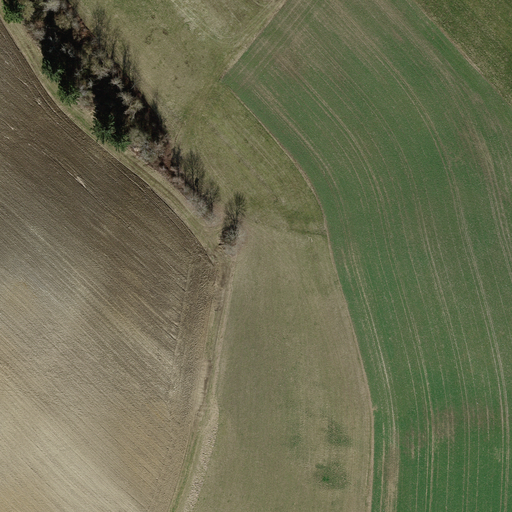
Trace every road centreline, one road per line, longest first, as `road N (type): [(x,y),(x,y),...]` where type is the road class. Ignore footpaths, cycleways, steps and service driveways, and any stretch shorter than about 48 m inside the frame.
road 1 (track): [(287,0),(173,143),(240,242),(205,409),(170,511)]
road 2 (track): [(55,0),(173,143)]
